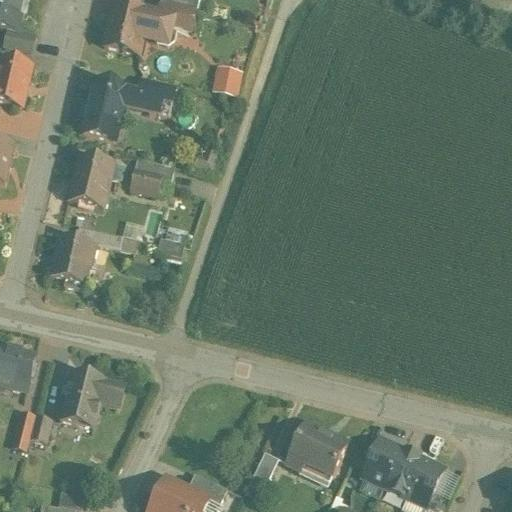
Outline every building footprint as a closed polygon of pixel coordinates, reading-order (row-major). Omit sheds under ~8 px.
[(26,0),(0,0),(0,33),(18,38),(26,0)] [(201,0),(164,0),(162,9),(197,17),(201,0)] [(197,17),(162,9),(160,21),(149,18),(144,42),(161,46),(168,41),(172,42),(175,32),(193,36),(197,17)] [(149,18),(114,10),(104,53),(139,61),(144,42),(149,18)] [(32,72),(1,65),(0,69),(0,106),(23,112),(32,72)] [(241,78),(218,73),(212,98),(236,103),(241,78)] [(177,93),(150,86),(147,97),(175,103),(177,93)] [(127,95),(96,88),(84,140),(115,147),(116,146),(112,145),(115,129),(119,130),(119,129),(127,95)] [(175,103),(147,97),(143,117),(170,123),(175,103)] [(0,145),(0,186),(5,188),(14,149),(0,145)] [(114,170),(81,162),(75,188),(73,188),(68,207),(104,215),(114,170)] [(175,174),(138,166),(131,195),(159,201),(162,186),(172,189),(175,174)] [(140,246),(80,232),(77,244),(97,249),(97,251),(137,260),(140,246)] [(77,244),(61,241),(52,282),(67,285),(65,292),(84,296),(85,290),(86,290),(90,271),(93,271),(97,251),(97,249),(77,244)] [(185,249),(161,244),(158,257),(182,263),(185,249)] [(36,360),(0,352),(0,391),(27,397),(28,392),(30,392),(36,360)] [(107,386),(73,377),(61,426),(78,430),(80,422),(97,426),(101,409),(119,413),(124,392),(107,387),(107,386)] [(23,418),(18,441),(31,445),(37,422),(23,418)] [(53,426),(37,422),(31,445),(47,449),(53,426)] [(350,448),(306,428),(287,469),(301,476),(304,470),(333,483),(350,448)] [(404,456),(381,445),(363,483),(386,493),(404,456)] [(404,456),(386,493),(407,503),(424,466),(404,456)] [(265,458),(250,491),(264,497),(279,465),(265,458)] [(424,466),(407,503),(425,511),(427,511),(445,475),(424,466)] [(215,488),(195,478),(189,493),(208,502),(215,488)] [(189,493),(167,483),(152,511),(205,511),(210,504),(210,503),(208,502),(189,493)] [(228,494),(215,488),(208,502),(210,503),(210,504),(220,509),(228,494)]
